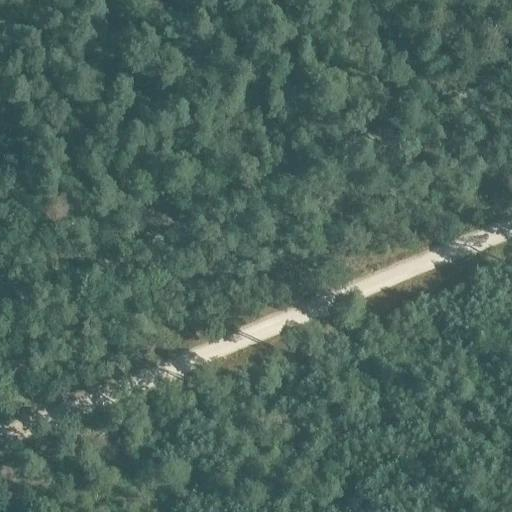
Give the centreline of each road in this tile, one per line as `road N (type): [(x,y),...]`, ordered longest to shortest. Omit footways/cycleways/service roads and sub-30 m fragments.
road 1 (track): [(0,439),(511,226)]
road 2 (track): [(0,291),(20,330),(25,429)]
